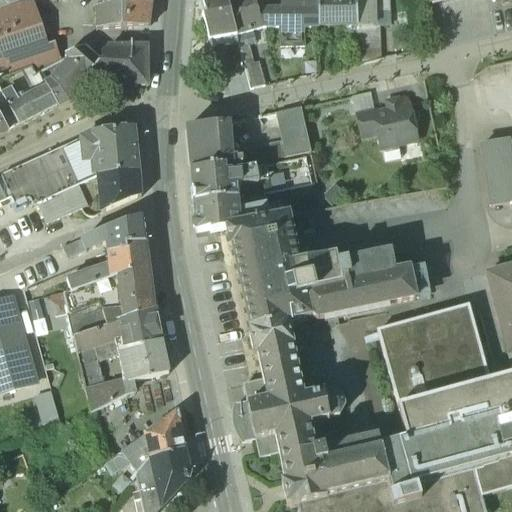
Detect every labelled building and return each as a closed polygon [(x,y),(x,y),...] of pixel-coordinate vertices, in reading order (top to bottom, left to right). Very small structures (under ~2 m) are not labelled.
[(23,2),(0,10),(0,22),(30,13),(25,0),(23,2)] [(0,0),(0,9),(22,1),(23,0),(0,0)] [(103,0),(102,9),(117,5),(152,3),(152,0),(103,0)] [(226,0),(200,0),(207,19),(204,20),(210,43),(224,40),(237,38),(226,0)] [(253,0),(226,0),(237,38),(266,30),(263,13),(257,13),(253,0)] [(315,0),(315,1),(314,1),(314,14),(314,29),(355,29),(357,29),(356,0),(315,0)] [(356,0),(357,29),(372,28),(372,15),(371,0),(356,0)] [(388,0),(371,0),(372,15),(389,14),(388,0)] [(152,3),(117,5),(102,9),(95,11),(96,30),(100,32),(149,29),(152,3)] [(30,13),(0,22),(0,66),(7,65),(47,51),(46,49),(42,36),(47,34),(43,21),(37,23),(33,12),(30,13)] [(314,14),(263,13),(266,30),(274,30),(279,30),(302,29),(314,29),(314,14)] [(357,29),(355,29),(356,68),(374,64),(373,48),(372,28),(357,29)] [(303,49),(302,29),(279,30),(281,49),(303,49)] [(234,60),(230,45),(225,45),(224,40),(210,43),(214,57),(219,56),(221,63),(234,60)] [(47,51),(7,65),(11,77),(32,69),(35,76),(59,64),(54,47),(46,49),(47,51)] [(146,48),(121,49),(121,76),(108,74),(107,85),(147,87),(146,48)] [(245,68),(248,78),(256,76),(253,65),(249,48),(240,51),(245,68)] [(121,49),(107,49),(102,55),(102,64),(99,64),(87,79),(94,84),(107,85),(108,74),(121,76),(121,49)] [(99,64),(85,50),(68,57),(69,60),(66,61),(74,69),(44,85),(57,108),(68,102),(87,79),(99,64)] [(234,60),(221,63),(224,73),(236,70),(234,60)] [(66,61),(39,76),(44,85),(74,69),(66,61)] [(258,64),(253,65),(256,76),(248,78),(251,91),(265,88),(258,64)] [(245,68),(236,70),(242,93),(251,91),(248,78),(245,68)] [(44,85),(39,76),(35,78),(31,70),(22,73),(33,93),(17,101),(13,93),(3,98),(19,128),(57,108),(44,85)] [(236,70),(224,73),(230,96),(242,93),(236,70)] [(0,119),(8,133),(9,134),(19,128),(3,98),(0,99),(0,119)] [(374,112),(357,116),(363,141),(378,138),(381,151),(383,151),(386,164),(401,161),(398,148),(417,144),(413,126),(415,126),(419,122),(418,115),(412,114),(410,114),(409,107),(400,109),(398,102),(386,104),(388,112),(374,115),(374,112)] [(282,142),(285,159),(310,154),(300,110),(276,116),(279,128),(282,142)] [(263,132),(279,128),(276,116),(260,119),(263,132)] [(0,119),(0,137),(8,133),(0,119)] [(227,126),(187,130),(191,173),(231,169),(230,161),(230,153),(227,126)] [(134,131),(94,135),(98,177),(138,173),(134,131)] [(80,142),(20,169),(35,202),(37,205),(73,189),(98,177),(94,135),(80,142)] [(230,153),(230,161),(237,160),(238,168),(285,159),(282,142),(230,153)] [(511,161),(509,144),(481,148),(491,209),(511,205),(511,161)] [(35,202),(20,169),(1,177),(16,211),(35,202)] [(235,174),(191,178),(193,205),(238,201),(237,189),(257,185),(254,170),(235,174)] [(138,173),(98,177),(102,216),(141,199),(138,173)] [(73,189),(37,205),(46,227),(83,211),(73,189)] [(326,191),(319,192),(323,212),(331,210),(326,191)] [(238,201),(193,205),(196,235),(226,230),(269,222),(266,208),(239,213),(238,201)] [(269,222),(226,230),(230,249),(232,248),(250,332),(248,332),(253,357),(257,356),(263,384),(244,388),(248,406),(234,409),(242,445),(256,442),(259,461),(279,456),(285,483),(281,484),(287,507),(291,506),(291,508),(296,507),(327,500),(327,499),(386,485),(389,494),(511,460),(511,267),(490,274),(511,355),(511,378),(490,384),(469,308),(377,333),(406,440),(379,448),(376,439),(316,453),(310,426),(313,426),(313,427),(315,427),(314,424),(326,422),(327,424),(329,424),(328,421),(329,421),(329,420),(339,418),(345,409),(342,399),(333,393),(323,395),(323,394),(322,395),(322,392),(320,393),(320,395),(309,398),(308,395),(306,396),(306,397),(303,398),(293,348),(288,325),(311,320),(311,319),(317,323),(416,302),(409,272),(394,275),(390,255),(338,266),(338,264),(337,265),(336,257),(298,266),(287,218),(269,222)] [(143,220),(104,233),(81,243),(86,255),(101,248),(101,243),(105,242),(107,256),(126,253),(125,248),(146,245),(143,220)] [(81,243),(62,251),(67,263),(86,255),(81,243)] [(146,245),(125,248),(126,253),(107,256),(108,269),(110,282),(117,279),(121,312),(102,315),(104,331),(119,326),(118,324),(154,312),(146,245)] [(108,269),(89,276),(94,288),(110,282),(108,269)] [(89,276),(68,283),(72,296),(94,288),(89,276)] [(94,288),(72,296),(63,299),(67,317),(98,307),(102,315),(121,312),(117,279),(110,282),(94,288)] [(12,302),(0,305),(0,395),(36,386),(12,302)] [(73,341),(104,331),(102,315),(98,307),(67,317),(73,341)] [(154,312),(118,324),(119,326),(105,331),(104,331),(73,341),(77,357),(94,351),(122,341),(123,347),(125,353),(161,345),(154,312)] [(109,353),(123,347),(122,341),(94,351),(97,364),(111,359),(109,353)] [(161,345),(125,353),(128,368),(122,369),(125,382),(131,380),(131,384),(133,384),(168,376),(161,345)] [(94,351),(77,357),(79,368),(97,364),(94,351)] [(119,355),(111,359),(97,364),(103,387),(125,382),(122,369),(119,355)] [(85,392),(103,387),(97,364),(79,368),(85,392)] [(135,393),(133,384),(131,384),(131,380),(125,382),(103,387),(85,392),(90,416),(135,393)] [(176,414),(144,437),(147,446),(150,462),(185,452),(176,414)] [(90,416),(65,429),(85,469),(111,456),(90,416)] [(144,437),(125,450),(131,458),(147,446),(144,437)] [(121,453),(139,475),(150,462),(147,446),(131,458),(125,450),(121,453)] [(185,452),(150,462),(139,475),(136,479),(142,511),(161,511),(184,487),(188,483),(190,475),(185,452)] [(386,485),(327,499),(327,500),(296,507),(297,510),(298,510),(298,511),(485,511),(482,499),(511,491),(511,460),(389,494),(386,485)]
